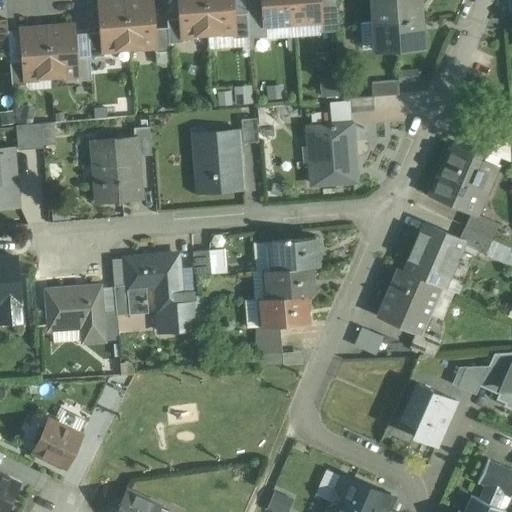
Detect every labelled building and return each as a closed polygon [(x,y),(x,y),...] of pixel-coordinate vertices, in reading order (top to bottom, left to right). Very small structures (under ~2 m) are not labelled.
[(125,0),(117,0),(98,1),(101,32),(102,49),(103,49),(129,47),(125,0)] [(151,0),(125,0),(129,47),(154,45),(155,45),(154,28),(151,0)] [(205,0),(178,0),(180,18),(181,35),(182,35),(208,33),(205,0)] [(232,0),(205,0),(208,33),(234,31),(235,31),(233,14),(232,0)] [(263,0),(246,2),(247,13),(249,37),(249,38),(267,36),(266,24),(265,24),(263,0)] [(290,0),(262,0),(263,0),(265,24),(266,24),(292,22),(290,0)] [(290,0),(292,22),(319,20),(320,20),(318,0),(290,0)] [(337,0),(318,0),(320,20),(319,20),(320,32),(339,31),(337,0)] [(418,0),(372,0),(374,21),(420,19),(418,0)] [(247,13),(233,14),(235,31),(234,31),(234,38),(249,37),(247,13)] [(180,18),(167,19),(167,27),(169,43),(183,42),(182,35),(181,35),(180,18)] [(6,19),(0,19),(0,55),(9,55),(6,19)] [(374,21),(361,22),(363,48),(376,47),(376,50),(422,47),(420,19),(374,21)] [(74,26),(47,28),(51,76),(76,74),(77,74),(76,56),(74,26)] [(167,27),(154,28),(155,45),(154,45),(155,52),(169,51),(169,43),(167,27)] [(47,28),(20,30),(23,61),(24,78),(25,78),(51,76),(47,28)] [(101,32),(88,33),(89,55),(89,57),(104,56),(103,49),(102,49),(101,32)] [(89,55),(76,56),(77,74),(76,74),(77,80),(91,79),(89,57),(89,55)] [(23,61),(10,62),(11,86),(26,85),(25,78),(24,78),(23,61)] [(398,79),(372,81),(373,96),(374,96),(399,94),(398,79)] [(373,96),(350,98),(351,111),(374,109),(374,96),(373,96)] [(33,117),(32,104),(14,107),(19,147),(57,142),(54,114),(33,117)] [(257,118),(241,119),(243,143),(259,142),(257,118)] [(495,137),(465,125),(460,139),(489,152),(495,137)] [(353,127),(309,130),(312,183),(357,180),(353,127)] [(150,128),(133,128),(134,138),(136,138),(138,156),(152,155),(150,128)] [(238,129),(194,132),(198,193),(242,189),(238,129)] [(134,138),(92,140),(96,200),(140,198),(138,156),(136,138),(134,138)] [(13,147),(0,147),(0,207),(17,206),(13,147)] [(491,163),(452,148),(442,172),(481,188),(491,163)] [(481,188),(442,172),(433,197),(471,212),(472,210),(481,188)] [(472,210),(471,212),(464,227),(492,238),(499,222),(472,210)] [(459,237),(427,223),(425,222),(424,224),(405,269),(405,268),(404,270),(439,286),(443,287),(462,242),(464,239),(459,237)] [(492,238),(464,227),(460,236),(459,236),(459,237),(464,239),(462,242),(485,254),(492,238)] [(316,233),(273,237),(275,268),(308,265),(319,265),(316,233)] [(511,244),(494,238),(488,254),(511,262),(511,244)] [(209,250),(192,251),(194,275),(210,273),(209,250)] [(177,254),(124,258),(126,285),(114,286),(116,311),(117,315),(131,313),(130,308),(148,306),(146,287),(156,286),(159,331),(176,330),(175,314),(179,314),(180,291),(177,254)] [(15,257),(0,257),(0,322),(19,321),(15,257)] [(275,268),(266,269),(268,296),(304,293),(311,292),(308,265),(275,268)] [(404,270),(398,268),(378,316),(416,332),(420,333),(421,330),(439,286),(404,270)] [(100,285),(48,289),(51,326),(83,324),(84,342),(104,340),(102,312),(100,285)] [(195,291),(180,291),(179,314),(180,326),(197,326),(195,291)] [(268,296),(260,297),(263,325),(278,324),(306,321),(304,293),(268,296)] [(116,311),(102,312),(104,340),(118,339),(118,334),(117,315),(116,311)] [(131,313),(117,315),(118,334),(134,332),(133,313),(131,313)] [(263,325),(256,326),(256,341),(279,339),(278,324),(263,325)] [(358,344),(379,351),(385,333),(364,326),(358,344)] [(441,339),(421,330),(420,333),(416,332),(411,345),(434,355),(441,339)] [(279,339),(256,341),(257,353),(280,352),(279,339)] [(488,364),(475,393),(475,394),(479,385),(498,393),(511,363),(511,361),(511,350),(494,352),(488,364)] [(280,352),(257,353),(258,366),(281,365),(280,352)] [(511,362),(511,363),(498,393),(496,398),(504,402),(503,405),(511,408),(511,362)] [(488,364),(459,366),(451,383),(475,393),(488,364)] [(455,399),(423,385),(423,386),(419,384),(417,388),(416,388),(402,421),(417,427),(413,436),(435,445),(455,399)] [(105,423),(95,418),(84,439),(95,445),(105,423)] [(81,437),(48,420),(33,450),(66,467),(81,437)] [(479,498),(471,494),(470,495),(471,496),(463,511),(461,511),(459,511),(459,510),(458,510),(457,511),(503,511),(504,511),(505,511),(506,510),(498,506),(511,473),(511,469),(489,459),(489,458),(488,457),(477,482),(478,482),(479,481),(485,484),(479,498)] [(4,511),(18,484),(0,474),(0,511),(4,511)] [(343,475),(326,511),(385,511),(393,496),(343,475)] [(160,506),(126,490),(115,511),(167,511),(159,508),(160,506)] [(288,511),(294,500),(274,492),(268,508),(276,511),(288,511)]
